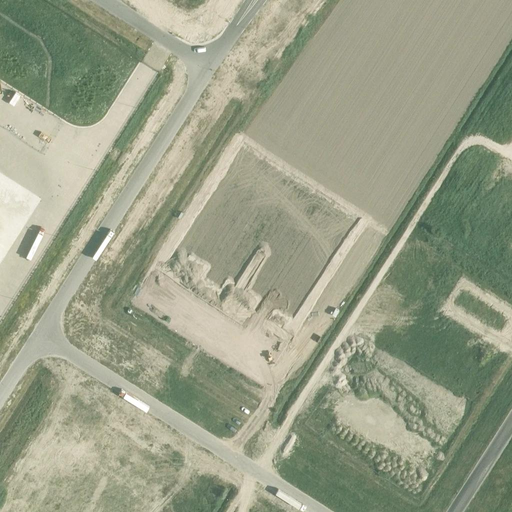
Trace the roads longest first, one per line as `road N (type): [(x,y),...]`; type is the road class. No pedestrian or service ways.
road 1 (unclassified): [(40,336),(322,511)]
road 2 (unclassified): [(40,336),(208,65)]
road 3 (unclassified): [(208,65),(102,0)]
